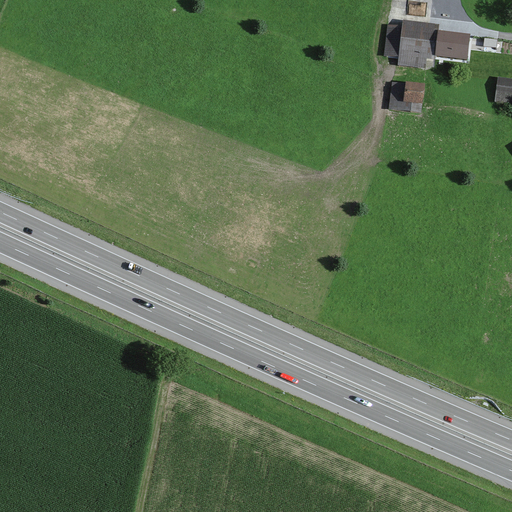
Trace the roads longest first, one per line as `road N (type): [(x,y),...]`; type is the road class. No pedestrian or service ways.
road 1 (motorway): [(511,440),(0,212)]
road 2 (motorway): [(0,244),(511,472)]
road 3 (track): [(165,376),(139,511)]
